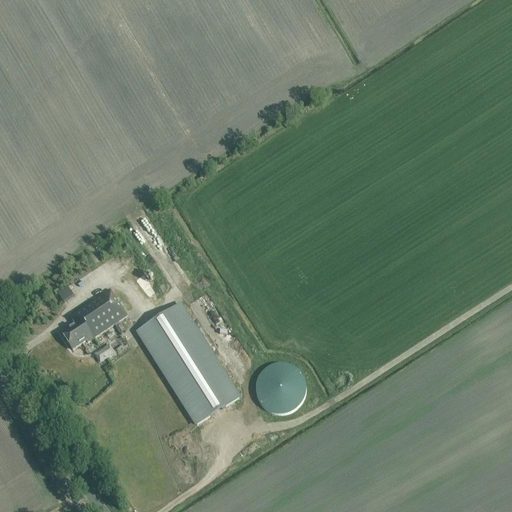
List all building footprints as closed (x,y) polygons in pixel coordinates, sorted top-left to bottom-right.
[(92,284),(98,281),(92,273),(87,276),(92,284)] [(79,281),(68,289),(75,298),(86,291),(79,281)] [(82,344),(83,346),(127,316),(109,289),(70,316),(75,323),(61,333),(72,350),(82,344)] [(181,306),(136,333),(196,427),(240,399),(181,306)] [(121,326),(116,329),(120,334),(125,331),(121,326)] [(261,369),(255,374),(259,379),(265,375),(261,369)] [(267,400),(277,388),(273,385),(263,396),(267,400)]
